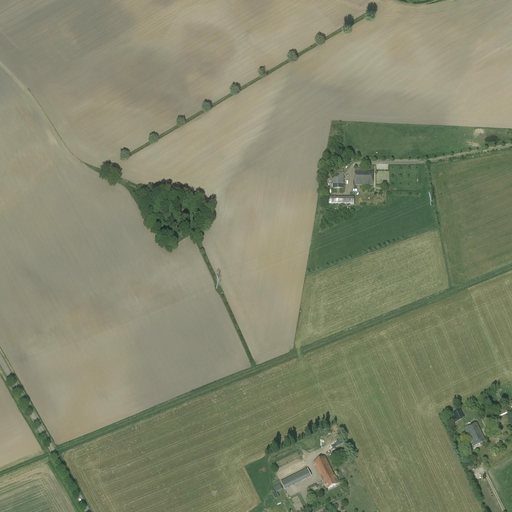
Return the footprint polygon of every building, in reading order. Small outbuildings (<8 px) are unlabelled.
[(355,172),(355,185),(373,186),(373,173),(362,172),(362,169),(355,169),(355,172)] [(332,174),(332,189),(344,189),(344,174),(335,174),(332,174)] [(484,418),(482,419),(487,430),(509,419),(511,418),(509,415),(506,408),(492,414),(491,412),(483,416),(484,418)] [(460,411),(449,416),(452,424),(464,418),(460,411)] [(476,424),(465,429),(474,447),(485,442),(476,424)] [(325,457),(314,462),(323,481),(324,481),(325,483),(328,489),(337,485),(340,483),(337,478),(336,478),(334,476),(325,457)] [(307,469),(281,482),(284,490),(311,476),(307,469)]
